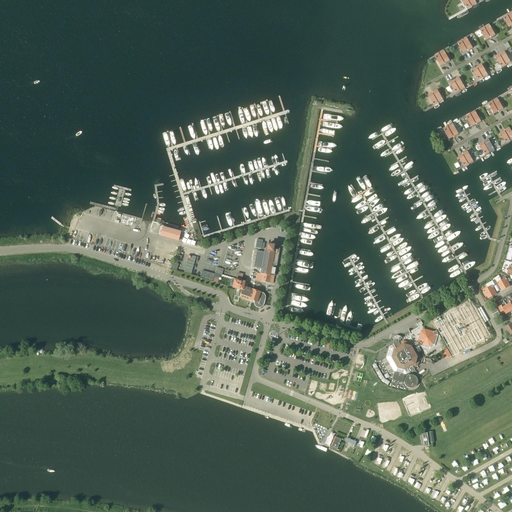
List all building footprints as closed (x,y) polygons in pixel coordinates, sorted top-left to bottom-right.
[(464,0),(457,0),(463,11),(469,8),(464,0)] [(511,24),(507,16),(501,19),(507,30),(511,26),(511,24)] [(491,25),(485,28),(491,39),(496,36),(491,25)] [(485,28),(479,32),(485,42),(491,39),(485,28)] [(467,39),(461,42),(467,52),(473,49),(467,39)] [(461,42),(455,45),(461,56),(467,52),(461,42)] [(505,51),(499,54),(505,65),(511,62),(505,51)] [(444,52),(438,55),(444,66),(450,62),(444,52)] [(499,54),(493,58),(499,68),(505,65),(499,54)] [(438,55),(432,58),(438,69),(444,66),(438,55)] [(482,63),(476,67),(482,77),(488,74),(482,63)] [(476,67),(470,70),(476,81),(482,77),(476,67)] [(459,77),(453,80),(459,90),(464,87),(459,77)] [(453,80),(447,83),(453,94),(459,90),(453,80)] [(436,90),(430,93),(436,104),(442,100),(436,90)] [(430,93),(424,96),(430,107),(436,104),(430,93)] [(499,99),(493,102),(499,113),(505,109),(499,99)] [(493,102),(487,105),(493,116),(499,113),(493,102)] [(475,111),(469,115),(475,125),(481,122),(475,111)] [(469,115),(463,118),(469,129),(475,125),(469,115)] [(452,124),(447,128),(452,138),(458,135),(452,124)] [(447,128),(441,131),(447,142),(452,138),(447,128)] [(511,133),(509,128),(503,131),(509,142),(511,139),(511,133)] [(503,131),(497,134),(503,145),(509,142),(503,131)] [(488,140),(482,143),(488,154),(493,150),(488,140)] [(482,143),(476,146),(482,157),(488,154),(482,143)] [(467,151),(461,155),(467,165),(472,162),(467,151)] [(461,155),(455,158),(461,168),(467,165),(461,155)] [(99,205),(94,193),(80,198),(85,210),(99,205)] [(163,229),(162,235),(180,240),(182,231),(173,229),(172,232),(163,229)] [(265,249),(264,252),(257,251),(254,267),(261,269),(260,273),(257,273),(255,280),(261,281),(270,283),(272,275),(275,276),(279,252),(278,251),(278,249),(275,249),(275,247),(273,247),(273,246),(268,245),(267,250),(265,249)] [(191,274),(196,257),(189,255),(184,272),(191,274)] [(213,280),(215,274),(202,271),(201,277),(213,280)] [(506,288),(510,286),(506,279),(507,279),(506,278),(506,277),(501,280),(506,288)] [(233,287),(239,289),(243,290),(242,295),(255,300),(255,301),(254,301),(254,303),(254,304),(255,305),(256,306),(257,307),(258,308),(259,308),(260,307),(262,307),(263,306),(264,305),(264,304),(264,303),(264,302),(264,301),(263,300),(263,299),(262,299),(261,298),(260,298),(259,298),(261,292),(244,286),(245,281),(235,279),(233,287)] [(501,280),(497,282),(498,283),(497,283),(498,284),(502,291),(506,288),(501,280)] [(493,296),(497,294),(493,287),(493,286),(492,286),(492,285),(488,287),(493,296)] [(488,287),(483,290),(484,291),(484,292),(484,291),(488,298),(493,296),(488,287)] [(506,314),(510,311),(505,303),(501,305),(502,306),(501,306),(502,307),(506,314)] [(417,366),(420,356),(418,352),(415,348),(418,346),(419,347),(420,346),(430,349),(435,346),(438,335),(437,334),(438,333),(436,330),(434,331),(424,329),(422,325),(423,324),(422,323),(421,321),(417,324),(418,327),(410,332),(408,329),(410,333),(412,337),(411,337),(411,338),(415,336),(418,340),(413,343),(403,341),(402,338),(401,337),(401,336),(397,335),(395,336),(396,339),(398,341),(393,344),(389,347),(386,358),(394,372),(392,380),(403,382),(405,374),(406,376),(405,377),(404,379),(404,381),(404,383),(405,385),(407,387),(408,387),(409,388),(412,388),(414,387),(415,386),(417,385),(418,382),(418,380),(417,378),(415,376),(414,375),(412,374),(409,374),(409,372),(410,373),(415,370),(414,368),(417,366)] [(447,349),(442,352),(446,359),(451,355),(447,349)] [(337,448),(341,440),(335,437),(332,446),(337,448)]
